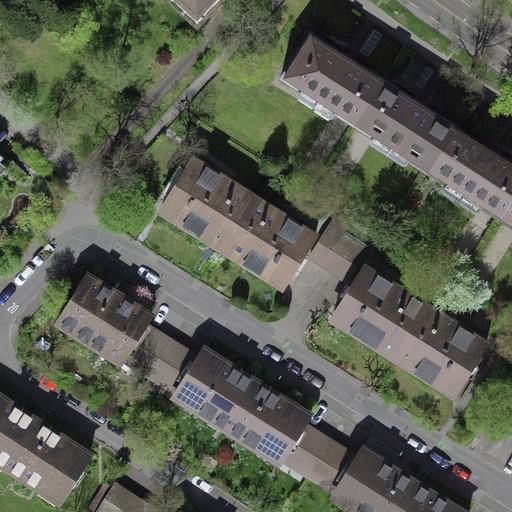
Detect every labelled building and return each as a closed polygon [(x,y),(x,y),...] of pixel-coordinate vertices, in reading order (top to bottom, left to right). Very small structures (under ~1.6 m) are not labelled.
[(172,0),(197,22),(215,3),(214,2),(215,0),(172,0)] [(215,0),(214,2),(215,3),(229,16),(238,24),(260,0),(215,0)] [(280,78),(354,125),(384,78),(347,55),(311,31),(280,78)] [(354,125),(427,172),(457,125),(420,102),(384,78),(354,125)] [(457,125),(427,172),(500,218),(511,199),(511,160),(493,148),(457,125)] [(222,248),(254,197),(224,178),(193,159),(161,209),(181,221),(183,217),(206,232),(203,236),(222,248)] [(254,197),(222,248),(240,260),(243,255),(267,269),(264,274),(283,286),(314,235),(284,216),(254,197)] [(511,199),(500,218),(511,226),(511,199)] [(316,260),(323,264),(342,235),(348,224),(335,216),(309,256),(316,260)] [(342,235),(323,264),(335,272),(347,280),(366,250),(342,235)] [(375,344),(393,356),(425,305),(395,286),(365,267),(333,318),(352,330),(355,325),(378,340),(375,344)] [(87,276),(58,322),(76,333),(78,329),(105,346),(103,350),(121,361),(126,353),(153,370),(172,340),(145,323),(150,315),(118,296),(87,276)] [(425,305),(393,356),(412,368),(415,363),(438,378),(435,382),(454,394),(486,344),(456,325),(425,305)] [(180,387),(176,394),(195,406),(194,408),(259,449),(261,447),(281,460),(285,454),(311,470),(330,440),(304,423),(309,415),(256,382),(204,349),(198,357),(172,340),(153,370),(180,387)] [(511,391),(506,388),(489,415),(511,429),(511,391)] [(0,396),(0,462),(39,488),(40,486),(60,499),(89,455),(37,421),(0,396)] [(338,487),(334,493),(354,506),(353,508),(359,511),(463,511),(415,482),(363,448),(357,457),(330,440),(311,470),(338,487)] [(115,484),(96,511),(117,511),(130,494),(122,489),(115,484)] [(130,494),(117,511),(158,511),(144,503),(130,494)]
